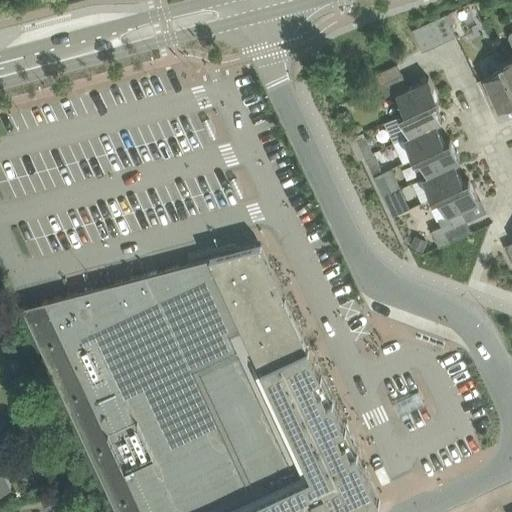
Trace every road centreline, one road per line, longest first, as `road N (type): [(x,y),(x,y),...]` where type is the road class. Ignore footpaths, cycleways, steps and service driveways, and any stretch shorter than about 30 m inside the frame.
road 1 (unclassified): [(508,384),(471,325),(365,274),(248,5)]
road 2 (tertiary): [(0,70),(248,5)]
